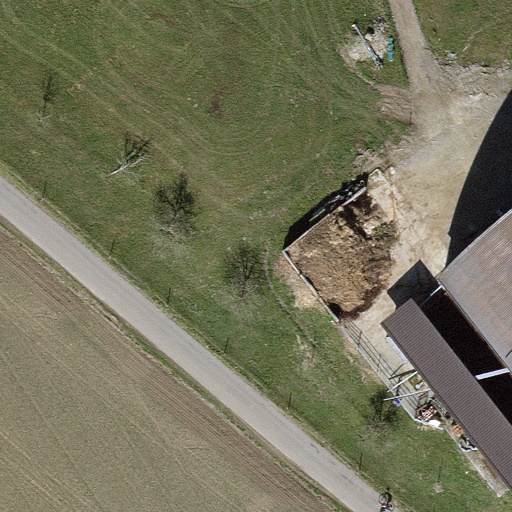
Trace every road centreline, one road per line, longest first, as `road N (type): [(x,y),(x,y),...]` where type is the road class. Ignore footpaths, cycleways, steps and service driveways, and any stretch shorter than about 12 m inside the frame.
road 1 (unclassified): [(377,511),(0,198)]
road 2 (track): [(401,0),(458,155)]
